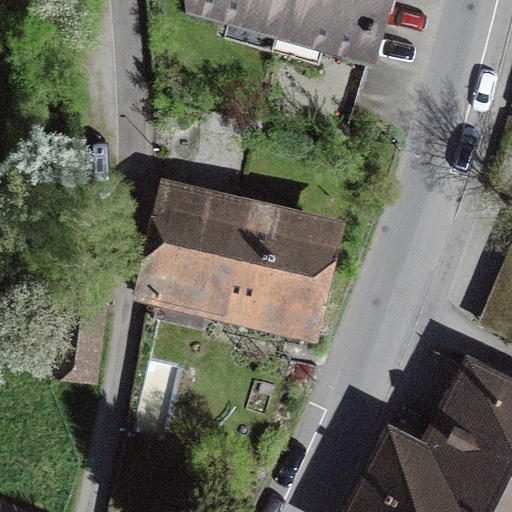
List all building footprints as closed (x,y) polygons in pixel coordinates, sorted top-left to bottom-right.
[(191,0),(193,10),(273,32),(282,0),(191,0)] [(385,0),(282,0),(273,32),(312,43),(368,59),(385,0)] [(368,59),(312,43),(296,98),(352,114),(368,59)] [(235,216),(174,201),(153,289),(217,303),(217,306),(302,326),(323,235),(235,214),(235,216)] [(511,249),(482,314),(511,327),(511,249)] [(104,313),(76,310),(69,367),(98,370),(104,313)] [(511,511),(511,392),(470,370),(424,458),(392,442),(356,511),(511,511)]
